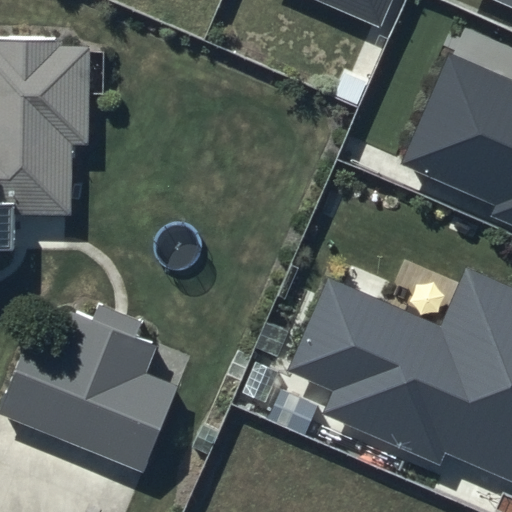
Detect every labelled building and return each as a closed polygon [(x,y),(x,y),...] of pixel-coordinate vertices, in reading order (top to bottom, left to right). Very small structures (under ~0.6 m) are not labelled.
[(315,0),(381,28),(392,0),(315,0)] [(0,258),(17,259),(17,215),(75,215),(76,147),(91,147),(91,49),(0,48),(0,258)] [(511,77),(450,50),(401,164),(496,205),(491,216),(511,224),(511,77)] [(511,287),(467,268),(441,327),(327,277),(286,371),(332,391),(322,413),(439,464),(444,452),(511,481),(511,287)] [(33,344),(3,417),(147,476),(182,392),(147,378),(158,351),(139,343),(146,326),(103,309),(95,327),(75,319),(60,355),(33,344)]
